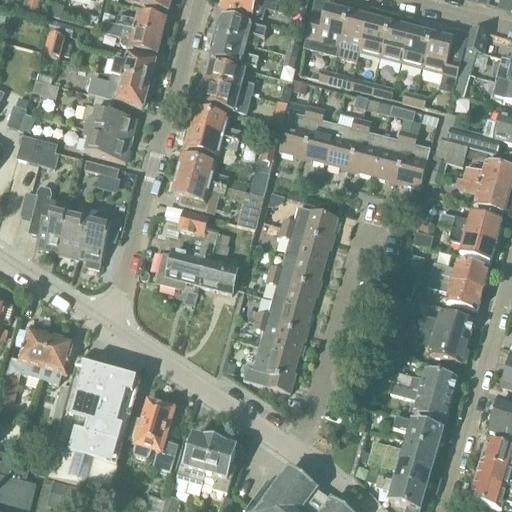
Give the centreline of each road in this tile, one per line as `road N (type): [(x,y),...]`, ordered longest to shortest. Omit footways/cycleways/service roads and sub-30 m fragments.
road 1 (residential): [(107,329),(198,0)]
road 2 (residential): [(364,511),(299,457),(107,329)]
road 3 (residential): [(443,511),(511,270)]
road 4 (residential): [(107,329),(0,261)]
road 5 (residential): [(511,30),(394,0)]
